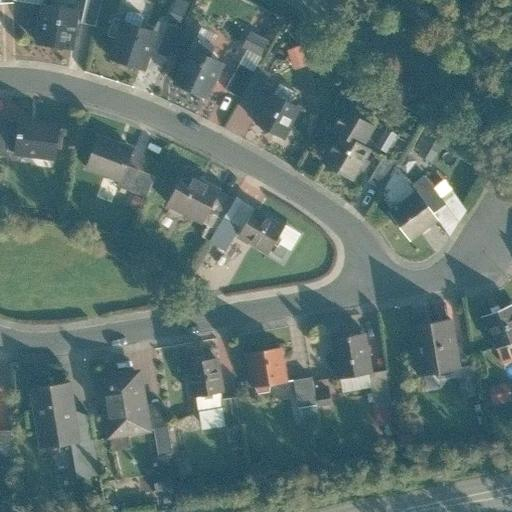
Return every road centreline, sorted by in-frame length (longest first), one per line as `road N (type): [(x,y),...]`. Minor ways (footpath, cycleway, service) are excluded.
road 1 (residential): [(375,291),(369,253),(347,224),(284,182),(105,95),(0,79)]
road 2 (residential): [(0,337),(67,342),(375,291)]
road 3 (tertiary): [(511,115),(309,0)]
road 4 (residential): [(375,291),(457,275),(483,256),(507,216)]
